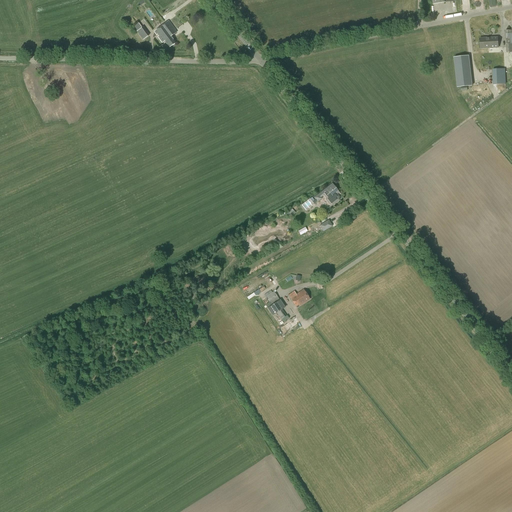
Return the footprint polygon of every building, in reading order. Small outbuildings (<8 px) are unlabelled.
[(144,2),(144,7),(139,7),(139,11),(144,10),(144,8),(151,7),(151,1),(144,2)] [(167,39),(172,45),(176,43),(171,36),(177,32),(171,25),(174,23),(171,19),(164,24),(171,32),(166,35),(168,38),(167,39)] [(142,28),(138,23),(134,26),(137,31),(137,32),(143,40),(149,35),(143,27),(142,28)] [(169,48),(172,45),(167,39),(168,38),(166,35),(171,32),(164,24),(154,31),(162,43),(164,41),(169,48)] [(489,54),(488,48),(498,48),(498,37),(480,38),(480,48),(479,48),(479,55),(480,68),(505,67),(504,54),(489,54)] [(493,85),(506,84),(505,69),(492,69),(493,85)] [(339,196),(337,194),(339,193),(332,184),(316,197),(314,195),(310,199),(314,204),(317,202),(320,200),(321,198),(325,195),(326,195),(328,197),(328,200),(331,204),(333,202),(334,203),(337,201),(337,200),(338,198),(337,197),(339,196)] [(323,232),(332,226),(329,220),(320,226),(323,232)] [(300,235),(307,231),(305,227),(298,231),(300,235)] [(310,299),(304,290),(296,295),(294,292),(288,296),(296,308),(310,299)] [(265,305),(267,308),(280,300),(274,291),(272,293),(271,291),(264,295),(269,303),(265,305)] [(282,309),(277,313),(281,319),(286,316),(282,309)]
